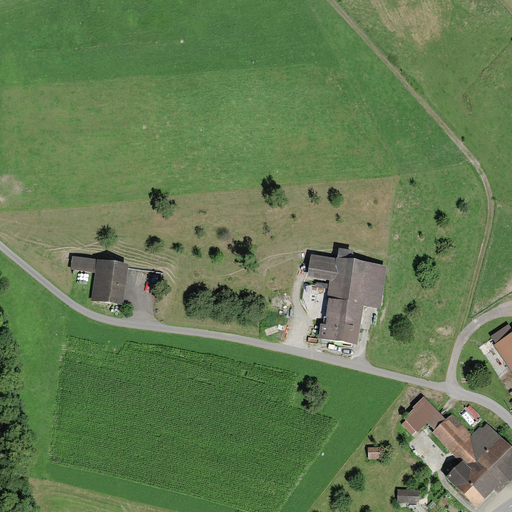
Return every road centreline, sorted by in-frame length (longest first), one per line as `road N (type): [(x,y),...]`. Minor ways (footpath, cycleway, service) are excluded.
road 1 (track): [(0,244),(88,313),(243,339),(446,388),(489,401),(511,420)]
road 2 (track): [(340,10),(484,177),(489,214),(446,388)]
